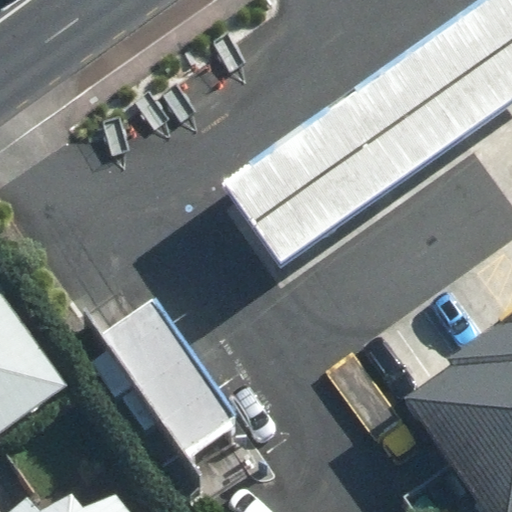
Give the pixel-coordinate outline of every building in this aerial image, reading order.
[(511,131),(511,4),(222,215),(282,297),(511,131)] [(0,457),(69,407),(2,316),(0,316),(0,457)] [(238,440),(154,321),(102,358),(186,477),(238,440)] [(453,389),(406,422),(470,511),(511,511),(511,339),(501,347),(499,345),(447,381),(453,389)] [(105,511),(81,479),(36,511),(105,511)]
